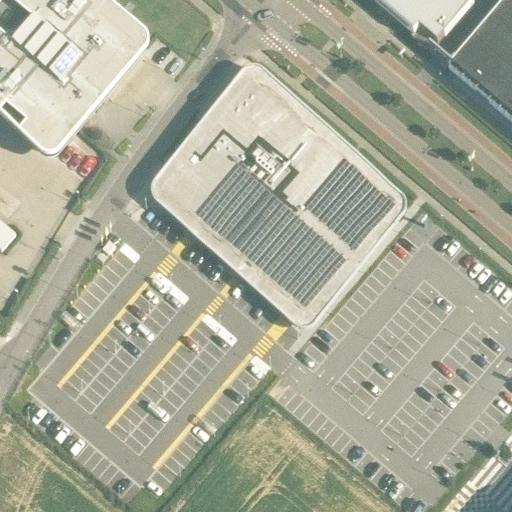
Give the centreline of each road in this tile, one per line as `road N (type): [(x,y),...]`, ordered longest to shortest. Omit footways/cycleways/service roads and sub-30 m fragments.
road 1 (unclassified): [(0,387),(138,161),(259,7)]
road 2 (unclassified): [(259,7),(511,227)]
road 3 (unclassified): [(511,185),(297,0)]
